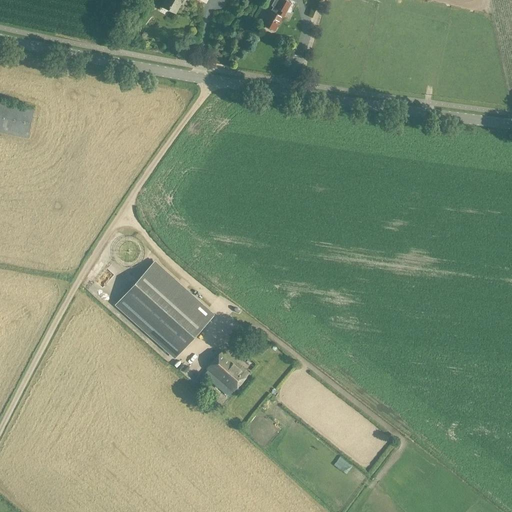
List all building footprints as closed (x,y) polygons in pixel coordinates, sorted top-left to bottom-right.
[(164,0),(162,5),(177,14),(184,0),(164,0)] [(271,11),(264,24),(275,30),(278,24),(279,24),(291,3),(284,0),(280,0),(276,8),(277,8),(274,13),(271,11)] [(34,110),(0,102),(0,132),(28,138),(34,110)] [(212,316),(151,263),(116,305),(176,357),(212,316)] [(91,294),(102,299),(105,291),(94,286),(91,294)] [(208,370),(204,375),(217,386),(229,396),(249,373),(223,350),(207,369),(208,370)]
